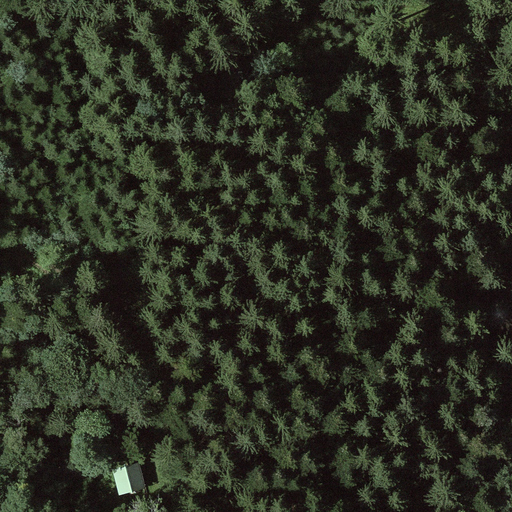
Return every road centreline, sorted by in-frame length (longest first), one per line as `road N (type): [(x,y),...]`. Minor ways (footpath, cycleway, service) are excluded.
road 1 (track): [(0,242),(101,303),(238,317),(441,293),(511,197)]
road 2 (track): [(511,77),(475,22),(313,0)]
